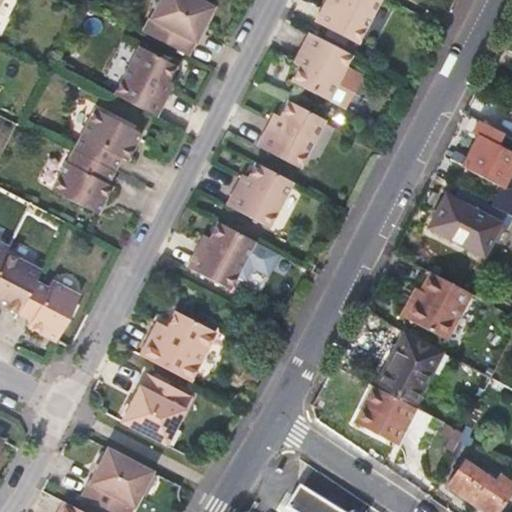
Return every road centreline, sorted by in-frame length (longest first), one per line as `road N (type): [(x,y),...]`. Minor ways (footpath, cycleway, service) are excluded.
road 1 (tertiary): [(272,421),(496,0)]
road 2 (residential): [(57,406),(266,0)]
road 3 (residential): [(413,511),(272,421)]
